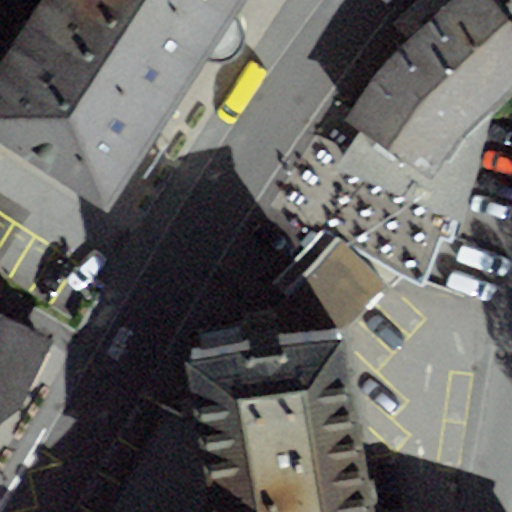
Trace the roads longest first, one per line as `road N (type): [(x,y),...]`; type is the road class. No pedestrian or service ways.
road 1 (residential): [(362,0),(326,45),(45,511)]
road 2 (tertiary): [(487,511),(511,377)]
